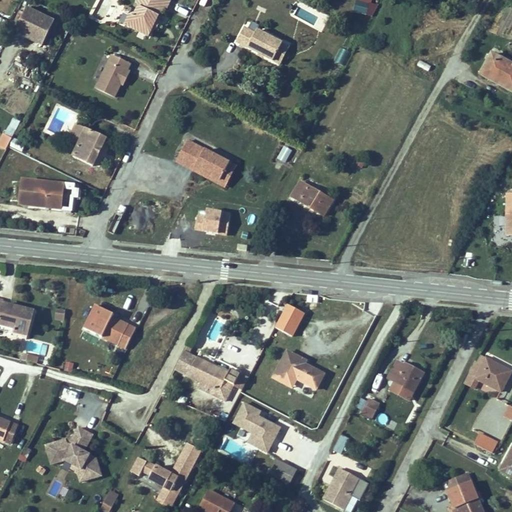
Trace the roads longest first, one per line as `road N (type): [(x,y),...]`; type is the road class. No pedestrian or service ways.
road 1 (secondary): [(492,294),(85,250)]
road 2 (track): [(480,0),(338,278)]
road 3 (residential): [(206,0),(85,250)]
road 4 (residential): [(381,511),(492,294)]
